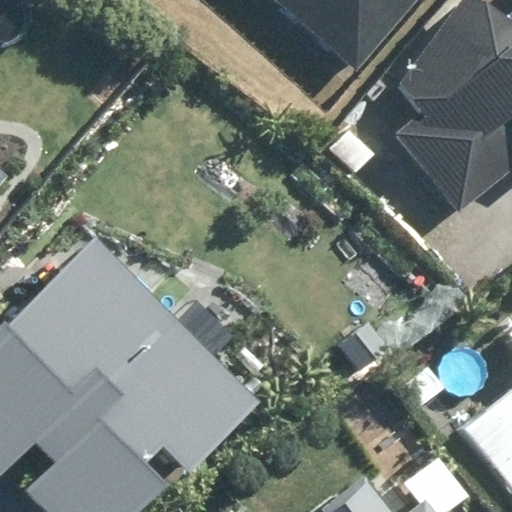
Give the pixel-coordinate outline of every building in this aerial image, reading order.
[(420,0),(267,0),(349,77),(420,0)] [(511,29),(504,37),(476,5),(389,81),(417,113),(389,137),(460,218),(511,172),(511,163),(496,144),(511,130),(511,29)] [(93,237),(0,325),(0,473),(27,448),(45,467),(15,495),(31,511),(142,511),(163,492),(140,467),(159,449),(182,474),(253,407),(93,237)] [(361,318),(329,346),(359,378),(390,349),(361,318)] [(511,511),(511,380),(456,426),(511,495),(511,511)] [(393,511),(367,479),(325,511),(445,511),(440,504),(429,511),(393,511)]
